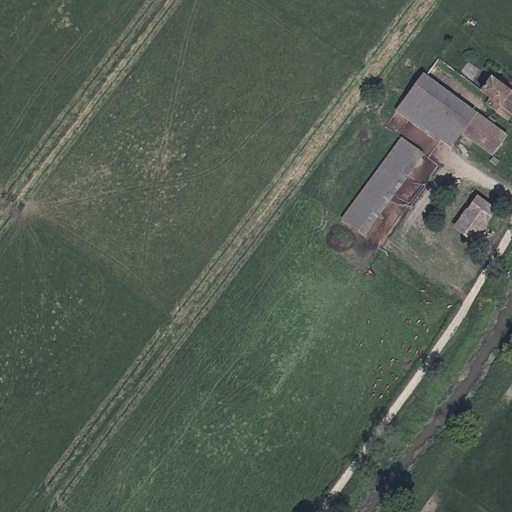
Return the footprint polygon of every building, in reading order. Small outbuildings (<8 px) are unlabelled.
[(511,104),(511,80),(495,68),(484,84),(511,104)] [(467,128),(481,109),(425,69),(401,105),(455,144),(467,128)] [(498,149),(511,130),(481,109),(467,128),(498,149)] [(418,156),(425,145),(406,133),(400,143),(418,156)] [(349,215),(368,229),(418,156),(400,143),(349,215)] [(464,221),(482,234),(504,203),(475,182),(463,199),(473,206),(464,221)]
